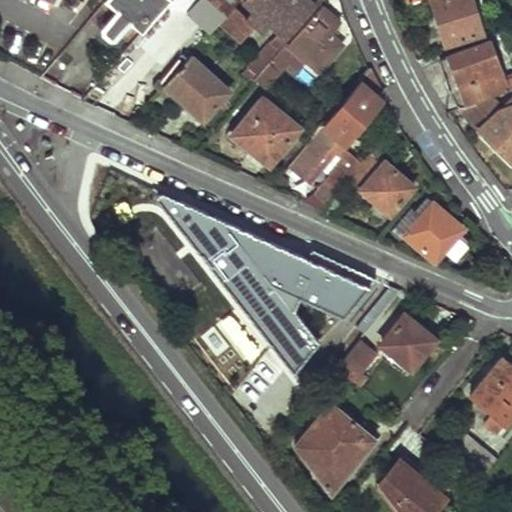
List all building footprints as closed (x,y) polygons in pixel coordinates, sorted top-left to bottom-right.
[(168,0),(104,0),(103,1),(114,10),(100,27),(100,34),(104,37),(109,41),(114,41),(130,22),(141,31),(168,0)] [(193,0),(185,10),(208,31),(237,0),(193,0)] [(315,1),(313,0),(243,0),(252,7),(262,15),(278,29),(257,53),(268,62),(270,59),(285,42),(290,36),(287,35),(315,1)] [(429,17),(421,0),(406,0),(404,1),(413,23),(429,17)] [(430,0),(444,43),(479,30),(468,0),(430,0)] [(340,21),(319,5),(292,38),(290,36),(285,42),(305,58),(320,69),(342,42),(332,33),(340,21)] [(240,39),(262,15),(252,7),(243,15),(235,9),(221,22),(240,39)] [(457,107),(493,93),(511,84),(511,72),(501,76),(489,38),(441,59),(448,88),(457,107)] [(298,67),(305,58),(285,42),(270,59),(282,69),(289,60),(298,67)] [(229,85),(190,52),(158,88),(180,107),(198,123),(229,85)] [(268,62),(257,53),(248,64),(259,72),(268,62)] [(125,68),(115,60),(98,81),(106,88),(125,68)] [(278,70),(268,62),(259,72),(254,79),(264,87),(278,70)] [(377,90),(366,67),(357,78),(360,81),(324,125),(343,141),(375,101),(371,98),(377,90)] [(511,160),(511,93),(503,103),(493,93),(457,107),(511,162),(511,160)] [(300,125),(263,94),(233,131),(269,162),(300,125)] [(343,141),(324,125),(288,166),(303,178),(305,175),(312,180),(336,152),(342,157),(326,178),(337,187),(346,176),(359,161),(341,145),(343,141)] [(369,151),(359,161),(346,176),(388,212),(412,183),(382,157),(378,159),(369,151)] [(152,199),(289,374),(314,344),(287,308),(295,299),(340,320),(373,279),(308,248),(303,256),(161,192),(157,191),(153,194),(152,199)] [(462,225),(426,196),(413,209),(410,207),(395,225),(435,258),(462,225)] [(438,339),(401,310),(373,345),(410,374),(438,339)] [(381,358),(357,339),(356,341),(335,368),(358,387),(381,358)] [(511,367),(498,356),(465,398),(488,416),(482,425),(495,435),(502,427),(503,428),(511,416),(511,367)] [(290,446),(328,496),(374,440),(329,403),(290,446)] [(476,482),(495,459),(463,432),(443,456),(476,482)] [(374,484),(395,511),(435,511),(447,498),(396,456),(374,484)]
